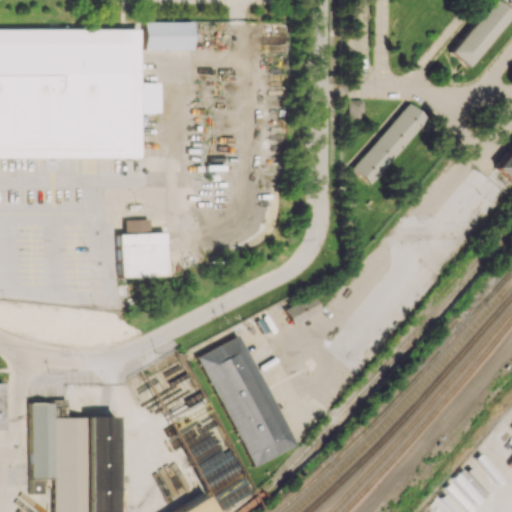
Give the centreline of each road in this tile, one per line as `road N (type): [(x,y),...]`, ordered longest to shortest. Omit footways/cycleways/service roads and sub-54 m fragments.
road 1 (residential): [(315,241),(283,275),(113,365),(0,339)]
road 2 (residential): [(321,0),(315,241)]
road 3 (track): [(359,511),(511,338)]
